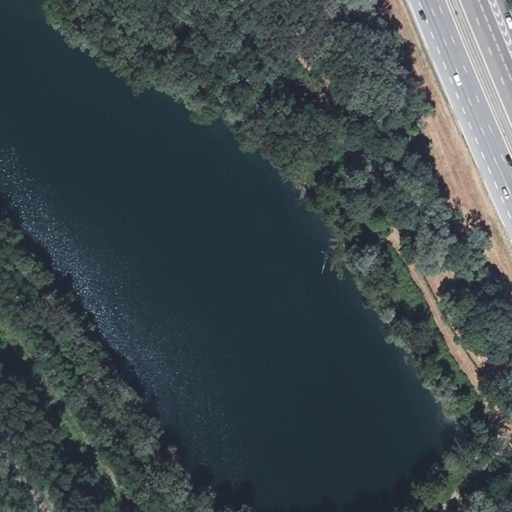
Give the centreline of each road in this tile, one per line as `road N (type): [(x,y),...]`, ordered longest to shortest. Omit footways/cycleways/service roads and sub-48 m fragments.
road 1 (track): [(511,287),(459,188),(385,0)]
road 2 (motorway): [(429,0),(511,192)]
